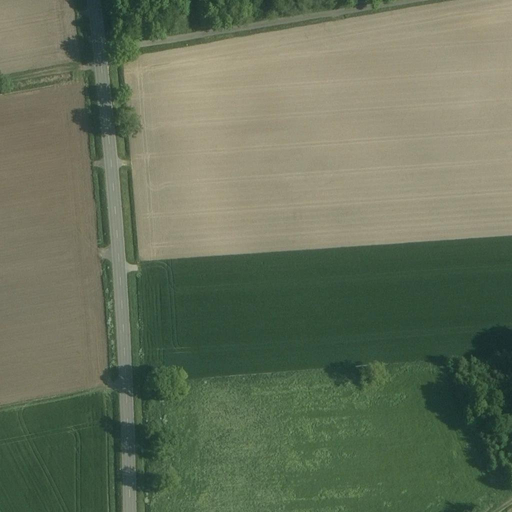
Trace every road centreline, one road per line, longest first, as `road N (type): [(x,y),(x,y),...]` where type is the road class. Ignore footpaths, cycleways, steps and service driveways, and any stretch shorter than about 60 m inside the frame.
road 1 (tertiary): [(99,53),(128,382),(129,511)]
road 2 (unclassified): [(99,53),(416,0)]
road 3 (track): [(0,405),(128,382)]
